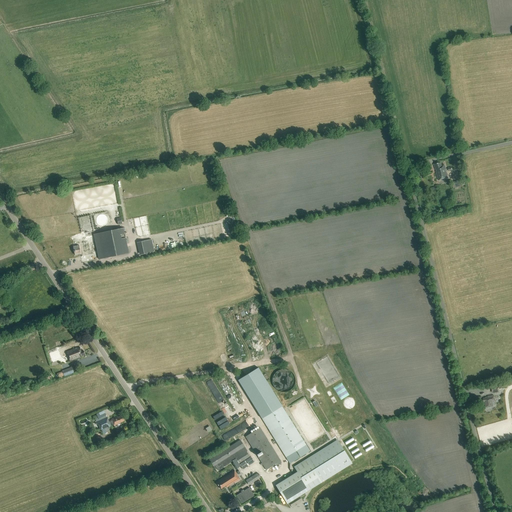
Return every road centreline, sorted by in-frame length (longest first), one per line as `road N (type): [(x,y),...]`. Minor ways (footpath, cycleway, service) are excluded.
road 1 (unclassified): [(493,511),(407,166),(511,143)]
road 2 (tertiary): [(208,511),(0,195)]
road 3 (track): [(407,166),(364,0)]
